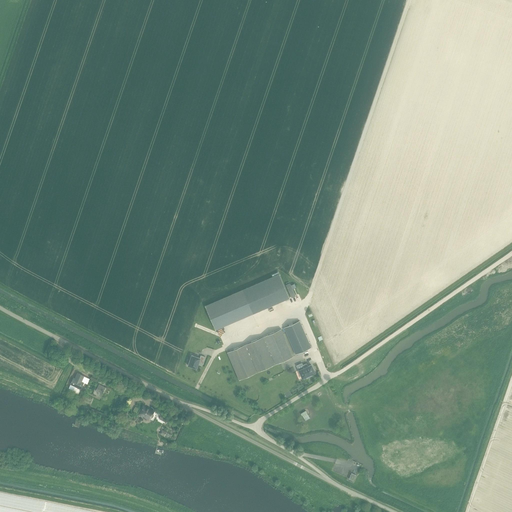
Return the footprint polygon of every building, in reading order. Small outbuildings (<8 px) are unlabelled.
[(242,291),(252,314),(289,298),(279,275),(242,291)] [(295,284),(291,285),(290,283),(286,285),(291,298),(295,296),(293,289),(296,288),(295,284)] [(252,314),(242,291),(205,307),(215,330),(252,314)] [(284,328),(287,335),(295,354),(306,350),(311,348),(299,321),(284,328)] [(239,380),(293,357),(281,329),(227,352),(239,380)] [(191,356),(188,366),(196,369),(199,362),(203,364),(205,357),(200,356),(200,358),(191,356)] [(310,375),(315,373),(311,365),(308,366),(306,363),(303,365),(302,363),(296,366),(298,371),(295,372),(299,380),(306,376),(307,377),(311,375),(310,375)] [(75,379),(73,378),(69,388),(73,390),(75,386),(80,389),(83,383),(81,382),(84,376),(77,373),(75,379)] [(93,385),(96,379),(88,376),(86,382),(93,385)] [(96,396),(99,390),(104,393),(106,389),(99,385),(93,395),(96,396)] [(133,411),(139,414),(138,414),(150,420),(153,421),(157,413),(143,406),(141,410),(135,407),(133,411)] [(162,429),(159,434),(164,437),(165,436),(168,438),(170,434),(166,433),(167,431),(164,430),(162,429)]
